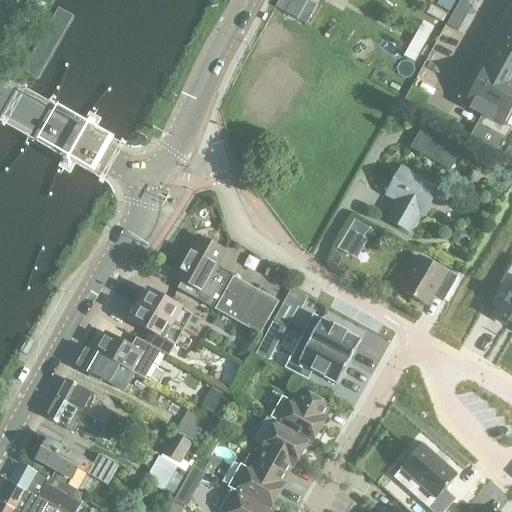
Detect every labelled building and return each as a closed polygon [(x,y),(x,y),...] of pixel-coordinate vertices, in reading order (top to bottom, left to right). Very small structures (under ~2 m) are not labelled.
[(58,0),(33,45),(16,75),(41,90),(84,12),(62,0),(58,0)] [(307,28),(320,6),(310,0),(281,0),(276,9),(307,28)] [(473,0),(459,0),(459,1),(475,10),(479,3),(473,0)] [(459,1),(455,7),(472,16),(475,10),(459,1)] [(455,7),(451,14),(468,23),(472,16),(455,7)] [(464,30),(468,23),(451,14),(448,20),(464,30)] [(417,59),(431,26),(422,21),(407,55),(417,59)] [(511,49),(511,24),(501,43),(511,49)] [(511,73),(511,49),(501,43),(491,62),(511,73)] [(478,82),(511,101),(511,73),(491,62),(489,61),(478,82)] [(511,101),(478,82),(465,105),(504,126),(511,111),(511,101)] [(48,98),(26,138),(32,142),(55,102),(48,98)] [(89,111),(58,166),(70,173),(101,118),(89,111)] [(461,149),(423,127),(411,149),(449,170),(461,149)] [(511,151),(506,148),(502,155),(511,160),(511,151)] [(422,216),(438,188),(401,167),(385,195),(396,201),(386,219),(409,232),(419,214),(422,216)] [(356,220),(340,248),(359,260),(376,232),(356,220)] [(465,245),(469,239),(467,232),(462,229),(455,230),(452,235),(453,243),(459,247),(465,245)] [(223,251),(198,237),(175,277),(181,281),(177,288),(259,334),(278,302),(215,266),(223,251)] [(457,277),(421,256),(401,290),(420,301),(425,293),(441,304),(457,277)] [(511,262),(487,306),(499,313),(497,317),(507,323),(507,324),(508,325),(508,323),(511,325),(511,262)] [(147,290),(138,305),(183,331),(192,315),(147,290)] [(300,308),(305,297),(291,290),(285,301),(300,308)] [(138,305),(129,321),(148,332),(143,342),(160,351),(168,356),(183,331),(138,305)] [(312,314),(300,338),(348,363),(349,363),(361,340),(312,314)] [(106,333),(95,352),(133,374),(144,380),(160,351),(143,342),(136,338),(130,347),(106,333)] [(300,338),(283,369),(307,381),(312,373),(336,385),(348,363),(300,338)] [(133,374),(95,352),(84,346),(73,366),(99,380),(101,376),(124,390),(133,374)] [(97,397),(67,380),(66,380),(56,398),(105,425),(109,418),(115,422),(123,409),(106,400),(101,408),(94,404),(97,397)] [(226,397),(214,390),(204,407),(217,414),(226,397)] [(282,397),(270,419),(269,419),(307,441),(310,443),(324,418),(321,416),(327,405),(299,390),(292,403),(282,397)] [(105,425),(56,398),(45,416),(75,433),(80,425),(99,436),(105,425)] [(192,440),(205,417),(188,408),(175,431),(192,440)] [(257,441),(250,454),(284,473),(290,463),(294,465),(307,441),(269,419),(270,419),(266,417),(254,440),(257,441)] [(188,464),(196,449),(190,445),(191,442),(174,433),(163,454),(180,463),(181,460),(188,464)] [(36,460),(56,471),(71,479),(78,466),(88,472),(87,474),(107,485),(118,466),(98,455),(93,464),(48,439),(36,460)] [(456,476),(444,465),(444,464),(443,463),(442,464),(436,459),(437,458),(435,456),(435,457),(422,446),(423,445),(422,444),(400,468),(401,469),(401,468),(435,498),(434,500),(435,500),(427,508),(431,511),(443,511),(455,499),(444,490),(457,475),(456,475),(456,476)] [(202,473),(210,460),(200,454),(193,467),(202,473)] [(227,487),(230,489),(231,488),(269,509),(282,485),(279,483),(284,473),(250,454),(243,466),(240,464),(227,487)] [(166,491),(179,467),(159,456),(146,480),(166,491)] [(47,480),(19,464),(7,486),(34,501),(37,496),(64,511),(76,511),(82,503),(45,483),(47,480)] [(71,479),(56,471),(53,477),(67,485),(71,479)] [(27,511),(34,501),(7,486),(0,498),(0,511),(27,511)] [(231,488),(230,489),(218,510),(221,511),(271,511),(272,511),(269,509),(231,488)]
